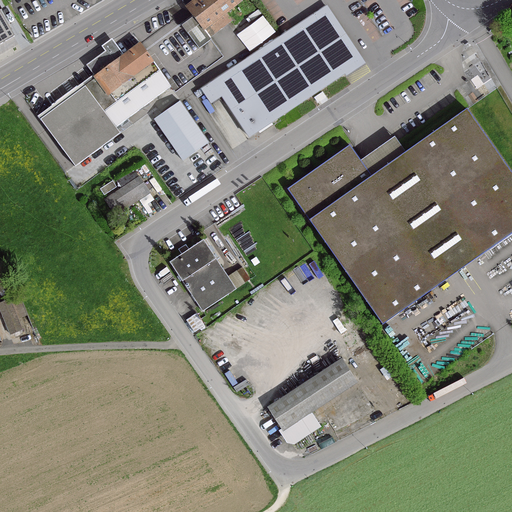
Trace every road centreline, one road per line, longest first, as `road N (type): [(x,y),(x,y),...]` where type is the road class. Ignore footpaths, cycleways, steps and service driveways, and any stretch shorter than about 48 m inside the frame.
road 1 (unclassified): [(188,344),(139,267),(143,237),(389,78),(442,38),(454,11)]
road 2 (unclassified): [(188,344),(275,465),(288,471),(319,463),(511,362)]
road 3 (primary): [(0,83),(140,0)]
